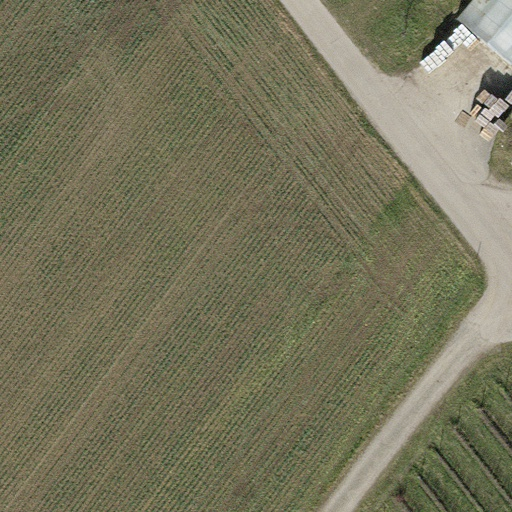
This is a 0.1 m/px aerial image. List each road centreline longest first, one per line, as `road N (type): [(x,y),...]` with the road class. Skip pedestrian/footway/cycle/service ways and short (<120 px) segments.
road 1 (track): [(511,259),(311,0)]
road 2 (track): [(511,294),(348,511)]
